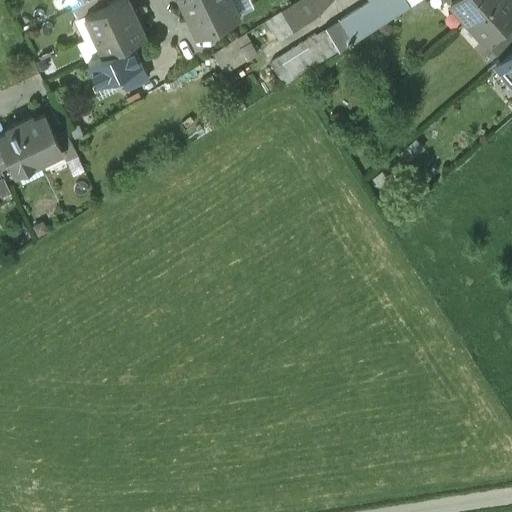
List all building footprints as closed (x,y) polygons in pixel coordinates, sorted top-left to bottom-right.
[(109,2),(107,0),(85,0),(70,8),(75,18),(76,17),(84,14),(109,2)] [(84,14),(93,33),(135,13),(129,0),(112,0),(109,2),(84,14)] [(180,0),(187,14),(216,0),(180,0)] [(239,14),(232,0),(216,0),(187,14),(196,34),(239,14)] [(290,0),(266,16),(277,35),(320,8),(328,0),(290,0)] [(360,0),(269,60),(283,82),(412,0),(360,0)] [(451,0),(467,18),(488,0),(451,0)] [(511,13),(511,0),(488,0),(467,18),(484,38),(504,20),(510,15),(511,13)] [(145,33),(135,13),(93,33),(102,52),(130,39),(130,40),(145,33)] [(86,37),(93,33),(84,14),(76,17),(86,37)] [(511,29),(492,47),(500,57),(511,45),(511,29)] [(130,39),(102,52),(87,59),(97,80),(118,70),(140,59),(130,40),(130,39)] [(511,45),(500,57),(495,61),(501,67),(511,78),(511,45)] [(147,76),(140,59),(118,70),(125,86),(147,76)] [(19,121),(38,160),(60,149),(61,148),(55,135),(44,112),(33,118),(32,115),(19,121)] [(114,139),(133,130),(125,113),(106,122),(114,139)] [(38,160),(19,121),(7,127),(8,130),(0,133),(0,140),(10,162),(15,171),(38,160)] [(55,135),(61,148),(60,149),(64,157),(76,151),(65,130),(55,135)] [(0,166),(10,162),(0,140),(0,166)]
